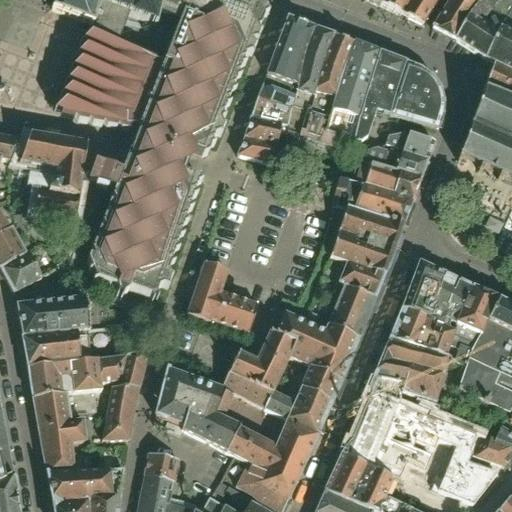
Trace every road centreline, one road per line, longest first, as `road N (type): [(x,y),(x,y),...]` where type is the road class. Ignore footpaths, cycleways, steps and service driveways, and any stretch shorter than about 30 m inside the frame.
road 1 (residential): [(291,0),(415,51),(453,82),(453,119),(413,244)]
road 2 (residential): [(127,511),(168,322),(219,176)]
road 3 (residential): [(295,511),(413,244)]
road 4 (residential): [(219,176),(132,142),(0,120)]
road 5 (residential): [(37,511),(0,306)]
road 6 (residential): [(219,176),(280,0)]
